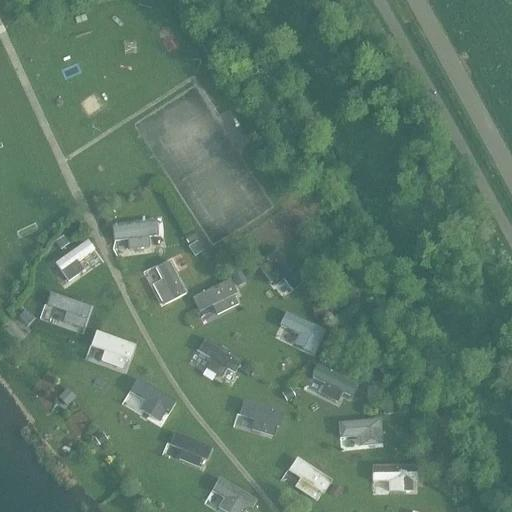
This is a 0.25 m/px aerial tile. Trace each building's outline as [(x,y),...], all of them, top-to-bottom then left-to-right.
[(155,223),(111,228),(113,243),(127,242),(128,251),(149,249),(148,239),(157,238),(155,223)] [(87,242),(55,265),(54,265),(67,283),(84,271),(78,263),(94,252),(87,242)] [(283,251),(261,263),(281,297),(303,285),(283,251)] [(161,282),(151,286),(162,308),(185,296),(169,263),(155,270),(161,282)] [(230,281),(192,300),(199,314),(211,308),(216,318),(238,307),(233,297),(237,295),(230,281)] [(65,320),(86,329),(95,309),(58,293),(54,304),(69,311),(65,320)] [(32,309),(42,313),(45,304),(35,301),(32,309)] [(279,333),(295,340),(294,344),(317,355),(328,330),(288,312),(279,333)] [(104,354),(100,364),(123,372),(127,362),(130,363),(135,348),(96,333),(90,349),(104,354)] [(241,362),(204,340),(196,353),(208,360),(202,369),(221,380),(227,371),(234,375),(241,362)] [(324,386),(320,396),(337,404),(342,394),(350,399),(357,386),(317,366),(310,379),(324,386)] [(139,413),(159,425),(164,416),(168,418),(176,404),(137,381),(129,395),(144,403),(139,413)] [(66,394),(60,401),(67,407),(73,399),(66,394)] [(284,416),(244,402),(239,418),(253,423),(250,432),(272,440),(275,430),(279,431),(284,416)] [(380,421),(338,425),(339,441),(358,439),(359,449),(382,446),(380,421)] [(94,439),(99,447),(108,442),(103,435),(94,439)] [(178,463),(200,471),(203,461),(206,463),(211,450),(174,435),(169,448),(182,453),(178,463)] [(332,482),(297,460),(288,474),(300,482),(294,490),(314,503),(319,494),(323,497),(332,482)] [(417,484),(417,467),(372,468),(372,484),(388,484),(388,494),(412,494),(412,484),(417,484)] [(218,511),(219,511),(250,511),(257,502),(219,480),(210,494),(223,501),(218,511)] [(144,497),(138,505),(145,511),(152,504),(144,497)]
